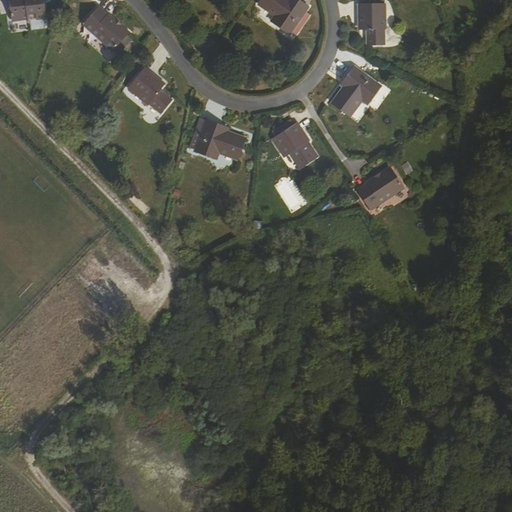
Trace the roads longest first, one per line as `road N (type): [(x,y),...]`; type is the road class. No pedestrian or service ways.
road 1 (residential): [(330,0),(334,34),(321,70),(300,92),(254,106),(222,100),(196,82),(132,0)]
road 2 (track): [(0,96),(183,281)]
